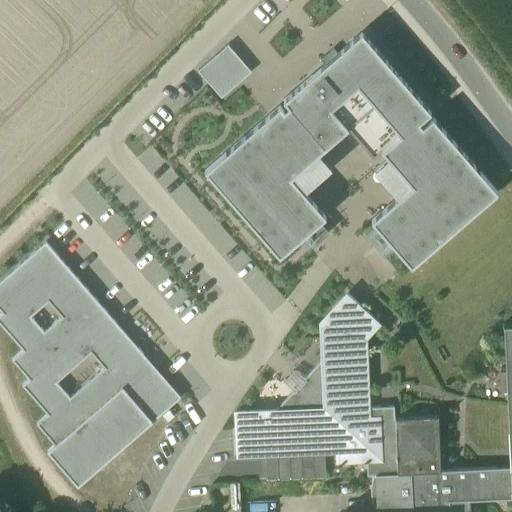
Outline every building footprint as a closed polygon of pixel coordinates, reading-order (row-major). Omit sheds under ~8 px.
[(205,169),(280,255),(299,238),(326,215),(292,176),(347,128),(373,158),(383,150),(412,184),(371,219),(376,225),(394,245),(411,266),(498,191),(433,115),(422,124),(419,121),(431,110),(362,30),(331,57),(283,98),(289,105),(284,109),(280,104),(265,117),(205,169)] [(197,70),(221,97),(251,71),(228,44),(197,70)] [(12,359),(29,379),(22,384),(48,414),(37,424),(55,444),(47,451),(78,486),(173,404),(146,373),(149,371),(141,362),(137,365),(134,361),(143,354),(45,242),(0,280),(0,309),(2,312),(0,314),(0,323),(23,349),(12,359)] [(394,406),(367,407),(364,338),(379,322),(348,293),(321,322),(322,338),(323,358),(305,378),(292,391),(275,410),(234,412),(236,454),(336,450),(337,462),(367,461),(367,475),(375,475),(373,479),(372,484),(371,491),(371,496),(372,500),(373,505),(376,511),(377,511),(376,511),(412,511),(411,472),(397,473),(395,418),(394,406)] [(143,354),(134,361),(137,365),(141,362),(149,371),(146,373),(173,404),(180,397),(143,354)] [(295,368),(283,382),(292,391),(305,378),(295,368)] [(439,415),(395,418),(397,473),(411,472),(440,470),(439,415)] [(440,470),(411,472),(412,511),(472,511),(470,508),(470,499),(511,498),(511,484),(511,466),(440,470)]
